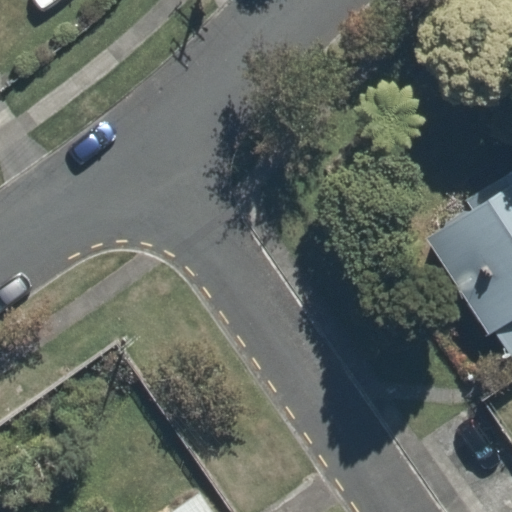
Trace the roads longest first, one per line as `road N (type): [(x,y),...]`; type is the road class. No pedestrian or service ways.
road 1 (residential): [(393,511),(149,158)]
road 2 (residential): [(149,158),(304,0)]
road 3 (residential): [(0,259),(149,158)]
